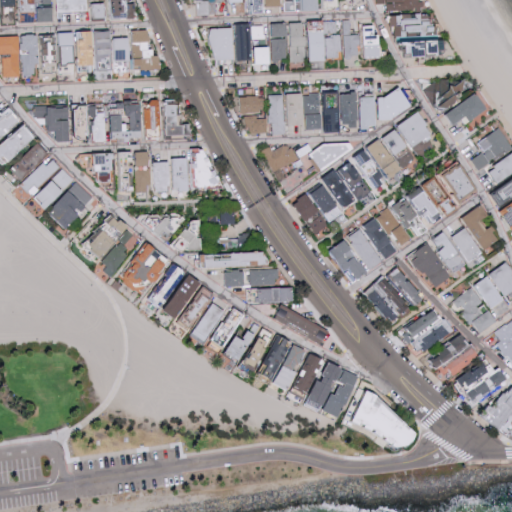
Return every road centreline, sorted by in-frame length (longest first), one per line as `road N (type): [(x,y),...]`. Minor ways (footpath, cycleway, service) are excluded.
road 1 (residential): [(0,90),(109,207),(222,295),(342,366),(383,352)]
road 2 (residential): [(0,98),(471,69)]
road 3 (tertiary): [(187,83),(249,201),(323,308),(412,402),(444,430),(472,441)]
road 4 (residential): [(511,253),(369,0)]
road 5 (tertiary): [(383,352),(275,210),(224,116)]
road 6 (residential): [(275,210),(424,105)]
road 7 (residential): [(511,376),(398,261)]
road 8 (tertiary): [(472,441),(462,420),(383,352)]
